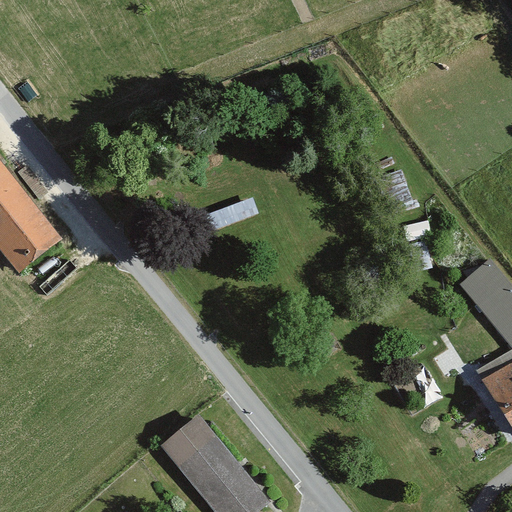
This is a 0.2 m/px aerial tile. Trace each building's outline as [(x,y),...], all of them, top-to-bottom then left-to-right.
[(0,165),(0,253),(16,274),(59,241),(0,165)] [(252,197),(204,214),(210,228),(257,211),(252,197)] [(511,280),(490,255),(459,283),(511,342),(511,280)] [(511,360),(484,376),(511,424),(511,360)] [(199,411),(160,441),(214,511),(250,511),(267,500),(199,411)]
